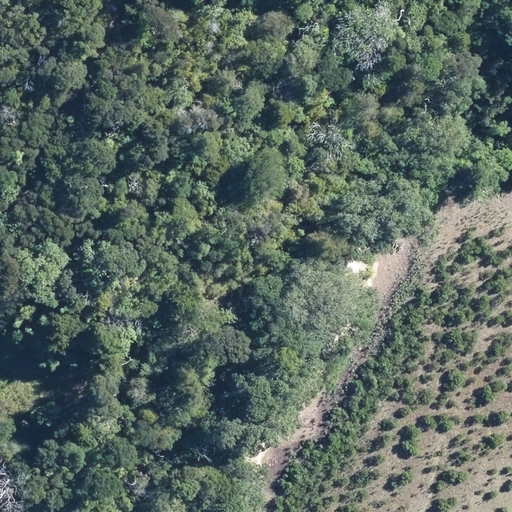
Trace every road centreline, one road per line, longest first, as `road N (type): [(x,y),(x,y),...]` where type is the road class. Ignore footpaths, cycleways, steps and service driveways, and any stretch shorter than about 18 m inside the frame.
road 1 (track): [(511,123),(389,230),(326,269),(260,287),(189,294),(99,277),(16,224),(12,203)]
road 2 (track): [(12,203),(73,116),(124,0)]
